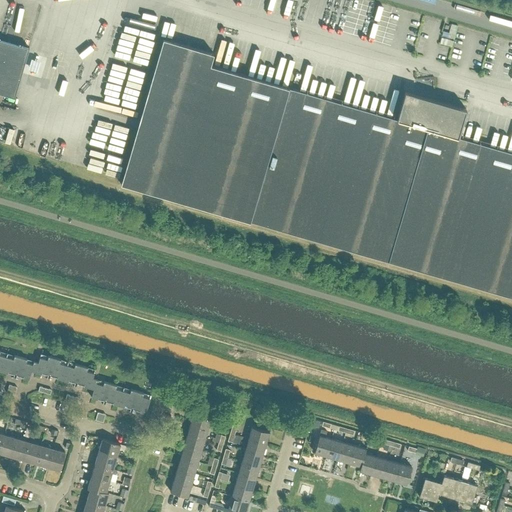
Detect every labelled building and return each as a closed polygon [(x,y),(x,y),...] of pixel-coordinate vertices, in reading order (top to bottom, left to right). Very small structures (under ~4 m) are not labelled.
[(259,0),(315,14),(317,6),(318,0),(259,0)] [(0,38),(0,92),(14,97),(29,47),(0,38)] [(213,53),(163,38),(120,184),(511,297),(511,152),(457,136),(465,108),(404,91),(396,118),(210,64),(213,53)] [(53,65),(56,52),(45,49),(41,61),(53,65)] [(500,108),(504,102),(493,92),(488,98),(500,108)] [(113,146),(115,137),(101,133),(98,141),(113,146)] [(99,154),(114,158),(116,152),(101,148),(99,154)] [(0,369),(3,371),(8,353),(0,350),(0,369)] [(33,370),(47,374),(53,356),(40,352),(38,361),(36,361),(33,370)] [(3,371),(17,375),(23,357),(8,353),(3,371)] [(47,374),(62,378),(67,360),(53,356),(47,374)] [(31,369),(33,370),(36,361),(23,357),(17,375),(29,378),(31,369)] [(62,378),(76,382),(81,364),(67,360),(62,378)] [(76,382),(90,387),(93,377),(92,377),(95,368),(81,364),(76,382)] [(91,396),(102,400),(108,382),(93,377),(90,387),(94,388),(91,396)] [(102,400),(116,404),(122,386),(108,382),(102,400)] [(6,392),(14,394),(17,386),(9,384),(6,392)] [(116,404),(131,408),(136,390),(122,386),(116,404)] [(150,394),(136,390),(131,408),(145,412),(150,394)] [(194,409),(190,421),(208,426),(211,414),(194,409)] [(97,411),(95,419),(103,421),(105,413),(97,411)] [(1,414),(0,416),(0,420),(7,422),(8,416),(1,414)] [(190,421),(187,433),(205,438),(208,426),(190,421)] [(251,426),(248,438),(266,443),(269,431),(251,426)] [(0,447),(0,452),(11,455),(16,437),(4,433),(0,447)] [(187,433),(184,444),(201,449),(205,438),(187,433)] [(313,452),(326,455),(331,438),(319,434),(313,452)] [(11,455),(23,459),(28,440),(16,437),(11,455)] [(120,443),(102,438),(98,450),(116,456),(120,443)] [(248,438),(245,449),(262,454),(266,443),(248,438)] [(326,455),(337,459),(342,441),(331,438),(326,455)] [(23,459),(35,462),(40,444),(28,440),(23,459)] [(337,459),(349,462),(354,444),(342,441),(337,459)] [(35,462),(47,466),(53,447),(40,444),(35,462)] [(184,444),(180,456),(198,461),(201,449),(184,444)] [(349,462),(359,465),(360,465),(364,452),(365,448),(354,444),(349,462)] [(65,451),(53,447),(47,466),(60,469),(65,451)] [(136,462),(139,450),(139,448),(134,447),(133,447),(129,460),(136,462)] [(245,449),(241,461),(259,466),(262,454),(245,449)] [(98,450),(95,462),(113,468),(116,456),(98,450)] [(358,470),(370,474),(375,456),(364,452),(360,465),(359,465),(358,470)] [(180,456),(177,467),(195,472),(198,461),(180,456)] [(370,474),(382,477),(387,459),(375,456),(370,474)] [(382,477),(393,480),(399,462),(387,459),(382,477)] [(241,461),(238,472),(256,477),(259,466),(241,461)] [(95,462),(91,474),(109,480),(113,468),(95,462)] [(411,466),(399,462),(393,480),(405,484),(411,466)] [(132,474),(135,466),(128,464),(126,472),(132,474)] [(177,467),(174,478),(191,484),(195,472),(177,467)] [(238,472),(235,484),(252,489),(256,477),(238,472)] [(87,487),(90,488),(90,487),(106,492),(106,491),(109,480),(91,474),(87,487)] [(438,493),(446,495),(451,477),(443,474),(441,481),(441,482),(438,493)] [(129,485),(131,478),(124,476),(122,483),(129,485)] [(419,495),(427,498),(433,479),(424,477),(419,495)] [(446,495),(454,498),(460,479),(451,477),(446,495)] [(170,490),(188,496),(191,484),(174,478),(170,490)] [(436,500),(438,493),(441,482),(441,481),(433,479),(427,498),(436,500)] [(454,498),(462,500),(468,481),(460,479),(454,498)] [(476,484),(468,481),(462,500),(471,502),(476,484)] [(235,484),(231,495),(249,500),(252,489),(235,484)] [(90,488),(86,499),(105,505),(108,492),(106,491),(106,492),(90,487),(90,488)] [(121,488),(119,495),(125,497),(128,489),(121,488)] [(226,500),(229,491),(222,489),(219,498),(226,500)] [(231,495),(228,507),(243,511),(245,511),(249,500),(231,495)] [(0,501),(11,505),(13,499),(2,496),(0,501)] [(86,499),(83,511),(84,511),(102,511),(105,505),(86,499)] [(117,501),(115,508),(122,510),(124,503),(117,501)]
